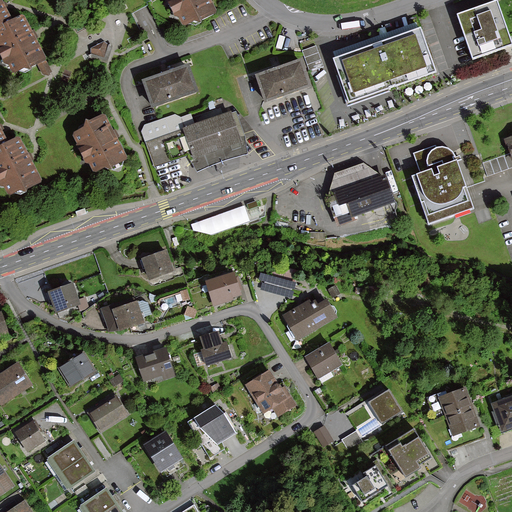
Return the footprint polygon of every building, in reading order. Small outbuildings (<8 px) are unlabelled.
[(214,14),(207,0),(170,0),(186,29),(214,14)] [(3,28),(10,24),(0,4),(0,32),(5,31),(3,28)] [(496,4),(456,17),(471,61),(511,47),(496,4)] [(21,19),(10,24),(3,28),(5,31),(0,32),(0,46),(15,76),(43,61),(21,19)] [(332,62),(349,106),(435,74),(418,29),(332,62)] [(103,42),(91,48),(91,58),(107,63),(112,47),(103,42)] [(312,72),(324,67),(316,47),(304,52),(312,72)] [(44,77),(52,73),(46,61),(38,65),(44,77)] [(301,63),(255,79),(265,106),(310,91),(301,63)] [(188,68),(141,84),(150,112),(197,95),(188,68)] [(231,114),(183,131),(192,155),(194,163),(242,147),(231,114)] [(192,155),(183,131),(179,118),(173,116),(144,126),(141,133),(153,169),(192,155)] [(104,121),(71,138),(93,180),(126,163),(104,121)] [(0,152),(0,153),(0,172),(11,194),(38,181),(18,140),(7,146),(0,149),(0,152)] [(421,175),(412,178),(430,225),(474,209),(455,155),(451,151),(448,149),(443,148),(437,149),(436,147),(414,155),(421,175)] [(335,175),(328,201),(335,198),(334,195),(381,178),(363,165),(335,175)] [(381,178),(334,195),(335,198),(328,201),(336,225),(348,221),(394,204),(384,177),(381,178)] [(245,206),(192,225),(197,240),(250,221),(245,206)] [(167,253),(144,261),(150,280),(173,272),(167,253)] [(238,270),(208,280),(216,303),(246,293),(238,270)] [(259,280),(263,281),(261,289),(292,299),(297,283),(262,272),(259,280)] [(74,283),(48,291),(56,313),(81,304),(74,283)] [(313,300),(285,314),(297,339),(342,317),(332,298),(322,303),(320,299),(314,301),(313,300)] [(117,301),(102,307),(111,332),(149,321),(140,299),(119,305),(117,301)] [(0,336),(10,333),(3,312),(0,313),(0,336)] [(218,330),(200,336),(204,348),(201,349),(206,366),(232,358),(227,341),(222,343),(218,330)] [(345,363),(333,342),(308,356),(320,377),(345,363)] [(135,357),(144,382),(162,376),(164,380),(175,376),(165,347),(135,357)] [(85,351),(60,367),(73,386),(97,369),(85,351)] [(35,382),(22,362),(0,376),(0,393),(6,402),(35,382)] [(269,369),(244,384),(263,414),(272,408),(277,417),(297,405),(282,382),(279,384),(269,369)] [(402,411),(389,389),(368,402),(382,423),(402,411)] [(442,398),(448,416),(471,408),(465,390),(442,398)] [(129,414),(118,397),(91,413),(102,431),(129,414)] [(511,399),(511,397),(491,404),(502,434),(511,430),(511,399)] [(188,423),(210,458),(224,449),(223,443),(236,435),(224,416),(215,407),(188,423)] [(448,416),(454,434),(478,426),(471,408),(448,416)] [(35,420),(19,432),(31,450),(48,439),(43,432),(35,420)] [(315,432),(324,448),(334,442),(325,426),(315,432)] [(387,447),(396,461),(423,444),(414,430),(387,447)] [(166,435),(146,447),(161,472),(182,460),(166,435)] [(74,443),(50,459),(60,474),(84,458),(74,443)] [(423,444),(396,461),(406,479),(422,469),(420,466),(432,459),(423,444)] [(84,458),(60,474),(70,488),(94,472),(84,458)] [(14,486),(0,465),(0,491),(2,494),(14,486)] [(361,472),(346,481),(361,508),(390,491),(376,468),(363,475),(361,472)] [(106,511),(116,505),(107,491),(82,507),(85,511),(106,511)] [(33,511),(26,501),(10,511),(33,511)]
